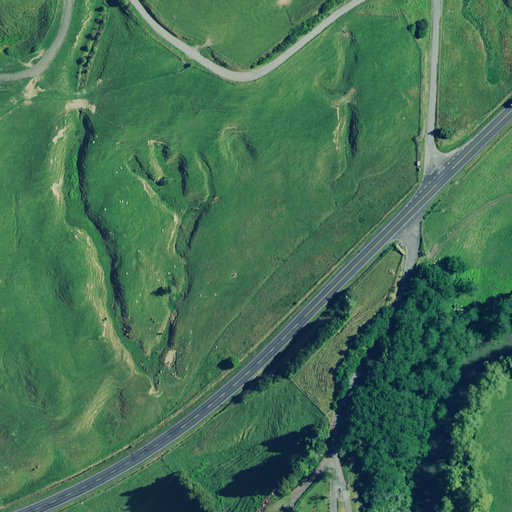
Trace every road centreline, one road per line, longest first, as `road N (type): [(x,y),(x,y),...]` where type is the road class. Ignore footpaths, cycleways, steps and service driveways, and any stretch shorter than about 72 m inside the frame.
road 1 (trunk): [(435,185),(219,399),(140,456),(32,511)]
road 2 (unclassified): [(148,0),(189,43),(244,71),(268,67),(366,0)]
road 3 (unclassified): [(441,0),(435,185)]
